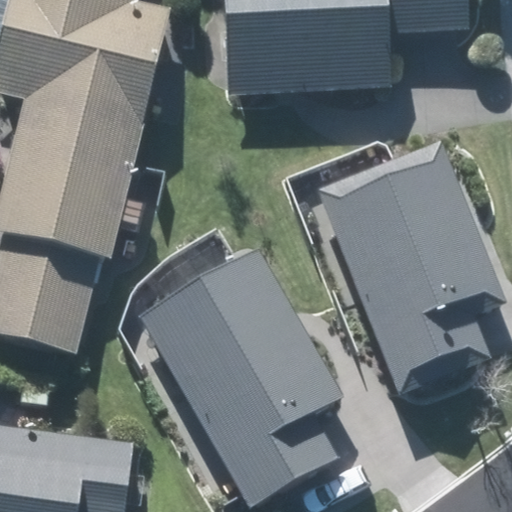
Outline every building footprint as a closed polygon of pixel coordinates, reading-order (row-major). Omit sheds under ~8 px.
[(142,0),(0,0),(0,50),(3,51),(0,63),(0,96),(29,104),(0,227),(0,340),(84,360),(107,263),(120,266),(180,12),(142,3),(142,0)] [(479,0),(229,0),(235,103),(400,94),(397,41),(482,36),(479,0)] [(511,298),(449,139),(320,190),(403,400),(499,362),(483,322),(511,310),(511,298)] [(268,250),(143,319),(251,511),(347,459),(324,416),(352,400),(268,250)] [(131,511),(141,445),(0,425),(0,511),(131,511)]
